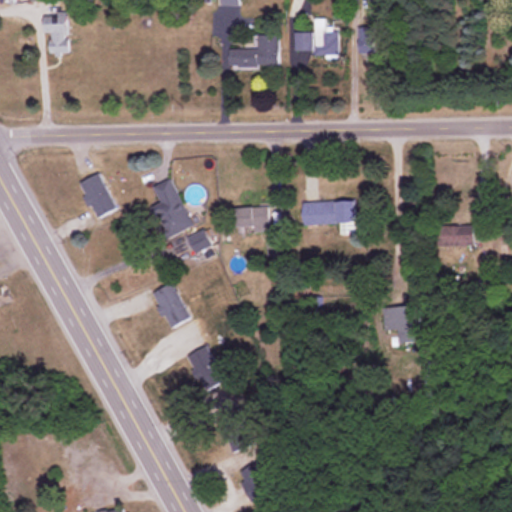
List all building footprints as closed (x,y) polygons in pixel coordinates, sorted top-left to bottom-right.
[(45,34),(50,34),(51,53),(69,53),(68,15),(45,15),(45,34)] [(296,32),(294,54),(337,56),(338,32),(325,31),(325,20),(315,20),(315,33),(296,32)] [(359,51),(374,51),(374,28),(359,28),(359,51)] [(279,67),(279,35),(257,36),(258,49),(230,49),(230,67),(279,67)] [(80,182),(97,219),(117,210),(101,174),(80,182)] [(195,226),(173,178),(155,186),(165,208),(157,212),(169,238),(195,226)] [(355,200),(304,202),(304,226),(341,225),(341,228),(356,227),(355,200)] [(235,209),(237,228),(255,226),(255,233),(271,232),(269,206),(235,209)] [(474,245),(474,226),(436,226),(436,245),(474,245)] [(207,227),(188,238),(198,254),(216,244),(207,227)] [(0,284),(0,307),(11,299),(0,284)] [(153,294),(172,329),(191,318),(172,284),(153,294)] [(226,381),(207,346),(186,357),(206,392),(226,381)] [(219,417),(233,454),(254,446),(241,409),(219,417)] [(256,511),(279,502),(262,463),(240,472),(256,511)]
